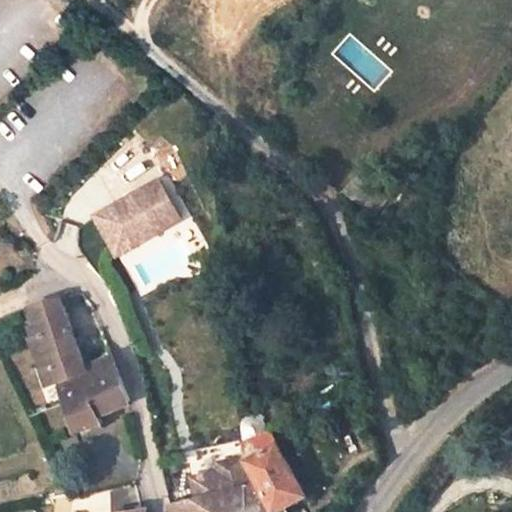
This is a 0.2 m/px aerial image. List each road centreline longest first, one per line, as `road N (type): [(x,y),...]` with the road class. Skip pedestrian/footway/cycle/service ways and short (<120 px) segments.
road 1 (track): [(95,0),(290,169),(331,215),(404,462)]
road 2 (residential): [(73,276),(128,371),(162,511)]
road 3 (residential): [(511,360),(446,412),(366,511)]
